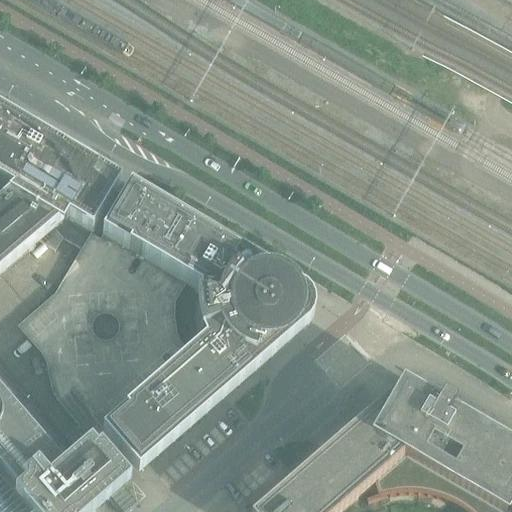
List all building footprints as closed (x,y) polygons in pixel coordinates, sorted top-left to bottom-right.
[(121,185),(23,127),(17,123),(17,122),(14,120),(12,120),(11,120),(0,113),(0,274),(53,229),(63,240),(82,252),(93,233),(93,232),(113,199),(121,185)] [(138,476),(308,329),(311,325),(314,320),(315,314),(315,308),(313,303),(309,298),(305,294),(130,190),(102,238),(185,287),(199,295),(196,301),(194,315),(195,328),(199,340),(199,342),(201,341),(204,347),(191,357),(105,432),(102,435),(138,476)] [(175,328),(175,321),(174,315),(175,304),(185,287),(102,238),(93,233),(82,252),(55,297),(18,330),(41,356),(43,359),(45,363),(47,368),(48,372),(49,378),(51,388),(52,393),(54,396),(55,400),(58,403),(63,399),(71,392),(105,432),(191,357),(179,343),(177,335),(175,328)] [(0,394),(63,468),(76,457),(0,368),(0,394)] [(511,511),(511,458),(478,439),(487,423),(490,425),(491,423),(438,392),(437,394),(439,396),(430,411),(401,395),(393,409),(385,405),(261,511),(511,511)] [(0,511),(97,511),(109,502),(124,489),(130,483),(100,449),(99,450),(97,452),(91,444),(76,457),(63,468),(0,394),(0,511)]
